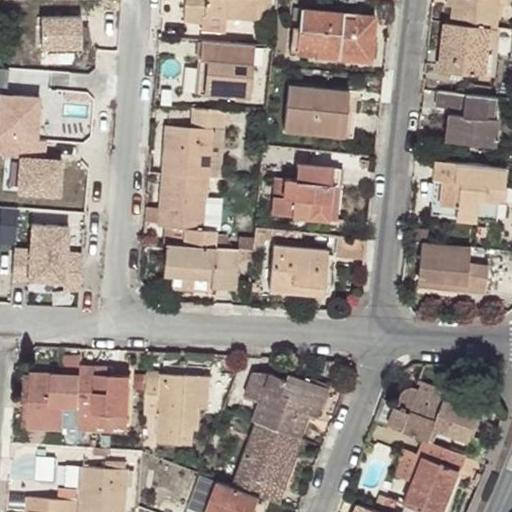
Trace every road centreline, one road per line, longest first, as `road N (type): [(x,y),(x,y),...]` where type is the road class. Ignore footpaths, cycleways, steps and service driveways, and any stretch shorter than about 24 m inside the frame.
road 1 (residential): [(409,0),(381,340)]
road 2 (residential): [(119,327),(139,0)]
road 3 (residential): [(381,340),(119,327)]
road 4 (residential): [(317,511),(381,340)]
road 5 (residential): [(511,331),(381,340)]
